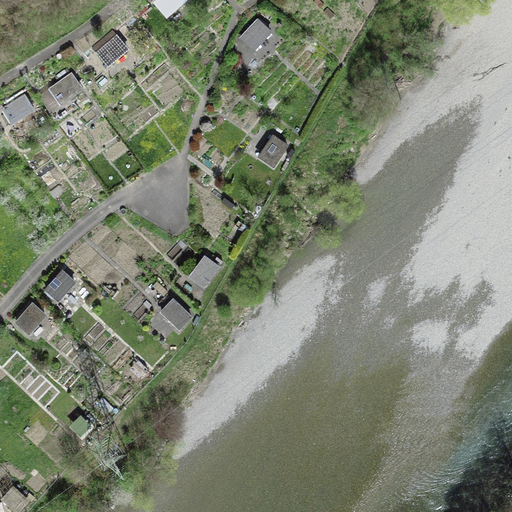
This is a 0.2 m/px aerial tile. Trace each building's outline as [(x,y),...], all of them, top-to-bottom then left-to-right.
[(156,0),(155,2),(168,16),(185,0),(156,0)] [(259,17),(240,37),(254,50),(273,30),(259,17)] [(117,33),(96,50),(109,65),(129,47),(117,33)] [(72,71),(49,87),(61,103),(83,86),(72,71)] [(25,92),(3,106),(13,121),(35,107),(25,92)] [(274,133),(259,154),(275,165),(290,143),(274,133)] [(206,253),(190,274),(204,285),(220,264),(206,253)] [(63,268),(45,287),(59,299),(76,280),(63,268)] [(173,297),(161,310),(181,328),(193,315),(173,297)] [(33,301),(16,321),(30,333),(47,313),(33,301)] [(14,485),(2,497),(18,511),(29,499),(14,485)]
